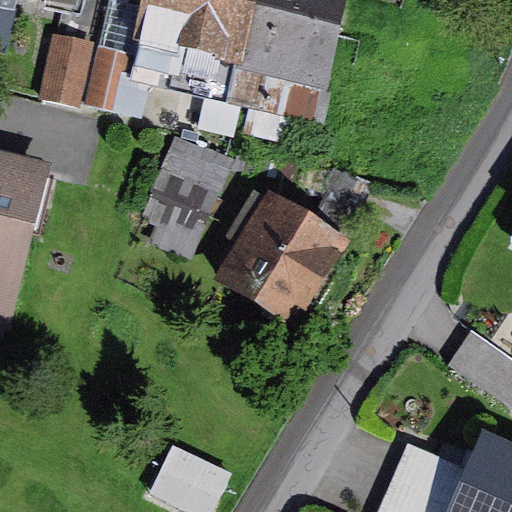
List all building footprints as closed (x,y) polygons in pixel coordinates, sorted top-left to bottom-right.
[(25,12),(27,0),(60,0),(86,5),(86,0),(0,0),(0,7),(19,11),(25,12)] [(83,19),(86,5),(60,0),(48,0),(46,12),(83,19)] [(353,0),(164,0),(162,9),(126,0),(100,106),(152,119),(161,81),(325,120),(353,0)] [(0,51),(11,54),(19,11),(0,7),(0,51)] [(103,48),(66,39),(51,102),(88,111),(103,48)] [(172,175),(186,181),(159,241),(195,256),(235,165),(186,143),(172,175)] [(34,233),(48,179),(0,166),(0,326),(10,329),(34,233)] [(62,183),(48,179),(34,233),(49,237),(62,183)] [(353,246),(282,201),(230,282),(302,327),(353,246)] [(511,511),(511,454),(480,440),(466,470),(416,448),(396,491),(386,511),(511,511)] [(175,446),(154,497),(190,511),(216,511),(234,470),(175,446)]
